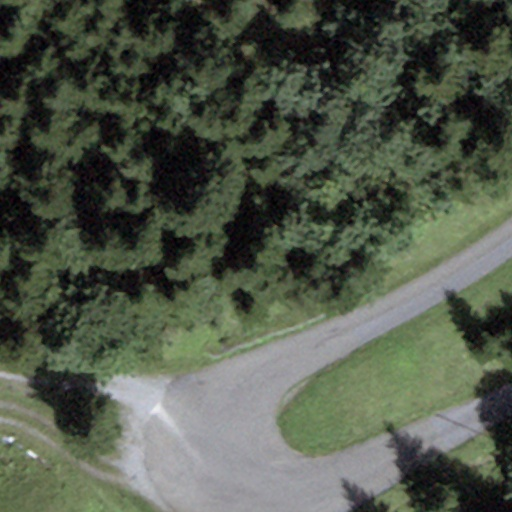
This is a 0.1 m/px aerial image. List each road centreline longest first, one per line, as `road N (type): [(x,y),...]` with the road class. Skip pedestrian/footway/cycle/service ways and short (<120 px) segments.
road 1 (unclassified): [(511,402),(381,463),(301,491),(256,496),(217,487),(193,463),(189,432),(203,404),(240,378),(413,304),(511,238)]
road 2 (track): [(0,403),(39,415),(127,476),(166,488),(217,487)]
road 3 (track): [(189,432),(117,389),(0,366)]
